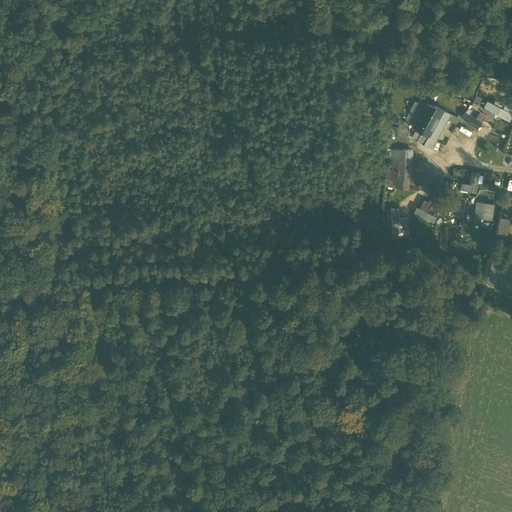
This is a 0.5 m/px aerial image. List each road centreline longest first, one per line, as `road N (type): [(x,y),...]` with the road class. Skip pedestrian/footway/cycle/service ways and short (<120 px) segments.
road 1 (track): [(474,300),(439,511)]
road 2 (track): [(511,171),(447,154),(429,192),(471,203)]
